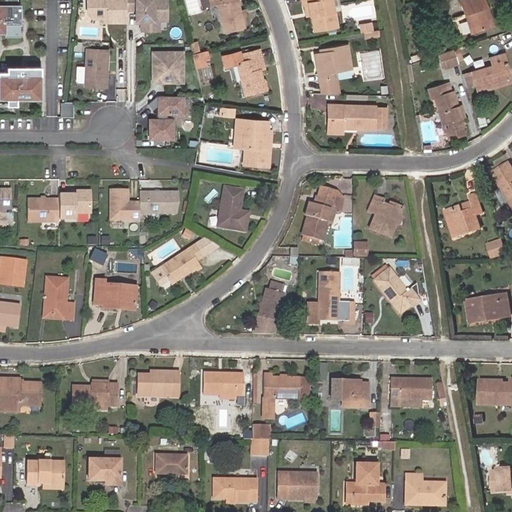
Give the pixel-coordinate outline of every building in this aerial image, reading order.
[(14,23),(14,5),(18,5),(17,0),(0,0),(0,33),(5,33),(5,37),(21,37),(21,23),(14,23)] [(126,0),(87,0),(88,14),(93,20),(108,20),(108,23),(126,23),(126,20),(126,0)] [(126,0),(126,20),(137,20),(137,26),(143,26),(145,28),(145,36),(156,36),(156,26),(171,26),(171,3),(138,3),(137,0),(126,0)] [(210,0),(212,7),(220,5),(223,4),(226,15),(223,15),(227,33),(246,29),(239,1),(240,1),(240,0),(210,0)] [(310,5),(312,18),(314,17),(316,31),(338,28),(333,0),(305,0),(306,6),(310,5)] [(462,0),(473,34),(494,27),(485,0),(462,0)] [(377,19),(362,22),(365,37),(379,34),(377,19)] [(318,55),(322,82),(335,80),(335,73),(353,70),(350,47),(330,50),(331,53),(318,55)] [(382,49),(366,50),(367,78),(383,77),(382,49)] [(87,76),(87,86),(107,86),(108,51),(88,50),(87,76)] [(212,60),(210,50),(193,54),(196,64),(212,60)] [(459,65),(454,50),(439,55),(443,69),(459,65)] [(266,91),(262,71),(259,60),(263,60),(261,52),(243,56),(242,52),(224,57),(227,68),(238,66),(246,97),(266,91)] [(154,54),(154,76),(164,76),(165,78),(165,84),(184,84),(184,54),(154,54)] [(479,94),(493,89),(492,85),(505,82),(501,68),(505,67),(501,56),(487,60),(490,68),(472,73),(479,94)] [(87,76),(87,61),(77,61),(77,76),(87,76)] [(28,68),(28,76),(8,76),(8,73),(0,73),(0,100),(8,101),(8,107),(18,107),(18,100),(42,99),(42,67),(28,68)] [(511,83),(505,67),(501,68),(505,82),(492,85),(493,89),(511,83)] [(28,68),(8,68),(8,76),(28,76),(28,68)] [(449,140),(465,135),(453,93),(446,95),(442,86),(427,90),(431,100),(435,99),(445,131),(446,131),(449,140)] [(153,110),(154,109),(157,112),(157,106),(158,96),(148,104),(153,110)] [(183,96),(158,96),(157,119),(149,119),(149,139),(173,139),(173,123),(169,119),(166,119),(166,114),(172,114),(172,116),(183,116),(183,96)] [(74,117),(74,102),(68,102),(62,103),(62,118),(74,117)] [(336,127),(345,127),(357,127),(357,130),(376,131),(376,107),(330,106),(330,121),(336,121),(336,127)] [(235,117),(237,109),(221,108),(221,116),(235,117)] [(240,120),(239,130),(243,130),(241,146),(247,147),(246,163),(268,165),(270,150),(267,150),(268,143),(271,143),(272,132),(262,132),(263,122),(240,120)] [(511,171),(507,163),(491,172),(511,207),(511,171)] [(343,199),(335,196),(333,201),(327,199),(330,189),(325,187),(321,190),(319,197),(321,198),(320,202),(318,204),(313,203),(309,215),(312,215),(305,236),(325,241),(330,221),(333,222),(336,211),(339,212),(343,199)] [(139,214),(139,203),(127,203),(127,188),(110,188),(110,222),(139,222),(139,214)] [(239,217),(240,212),(244,192),(226,188),(218,225),(245,231),(248,219),(239,217)] [(336,191),(330,189),(327,199),(333,201),(336,191)] [(0,225),(4,225),(4,208),(9,208),(9,190),(3,190),(3,192),(0,192),(0,225)] [(91,214),(91,191),(75,191),(75,195),(75,203),(59,203),(59,220),(75,220),(75,214),(91,214)] [(139,203),(139,214),(176,214),(178,204),(178,193),(139,193),(139,203)] [(471,201),(452,208),(460,230),(478,224),(476,215),(483,212),(477,193),(469,196),(471,201)] [(59,200),(59,203),(75,203),(75,195),(59,195),(59,200)] [(59,203),(59,200),(26,199),(26,222),(59,222),(59,220),(59,203)] [(378,216),(372,231),(391,240),(404,210),(393,206),(392,209),(383,205),(384,202),(377,199),(371,213),(378,216)] [(460,230),(452,208),(443,212),(452,239),(480,229),(478,224),(460,230)] [(491,259),(507,253),(502,240),(487,245),(491,259)] [(352,258),(365,259),(365,243),(352,242),(352,251),(352,258)] [(159,269),(168,283),(179,275),(181,278),(197,267),(194,261),(200,257),(193,246),(159,269)] [(165,247),(154,252),(158,259),(168,254),(165,247)] [(298,248),(289,248),(289,257),(298,257),(298,248)] [(0,258),(0,285),(21,288),(24,261),(0,258)] [(371,278),(373,281),(372,282),(383,295),(386,292),(389,297),(388,298),(399,312),(410,303),(411,305),(418,299),(409,289),(406,290),(388,270),(385,268),(371,278)] [(318,319),(337,319),(338,303),(339,273),(319,272),(318,319)] [(170,285),(181,278),(179,275),(168,283),(170,285)] [(46,303),(46,315),(62,317),(62,320),(71,320),(71,304),(62,304),(63,280),(43,279),(41,299),(46,303)] [(96,281),(94,305),(102,305),(102,308),(132,311),(134,288),(104,285),(104,282),(96,281)] [(268,290),(265,289),(254,335),(273,335),(284,294),(281,293),(283,287),(269,283),(268,290)] [(467,299),(470,324),(482,322),(482,320),(492,318),(492,321),(511,317),(511,302),(510,291),(467,299)] [(353,304),(344,303),(343,319),(343,323),(352,323),(353,304)] [(0,325),(4,326),(16,327),(19,306),(0,304),(0,325)] [(138,374),(138,395),(177,396),(178,373),(156,372),(155,374),(138,374)] [(206,372),(205,395),(222,395),(222,399),(238,400),(238,396),(246,396),(247,373),(206,372)] [(262,374),(261,420),(271,420),(272,398),(311,400),(313,378),(286,376),(286,379),(280,379),(280,378),(271,378),(270,374),(262,374)] [(393,377),(392,407),(423,407),(423,400),(435,400),(434,378),(393,377)] [(480,404),(511,405),(511,377),(511,383),(506,383),(506,379),(480,378),(480,404)] [(333,379),(333,400),(338,400),(338,409),(371,410),(371,403),(370,404),(371,382),(364,382),(364,380),(333,379)] [(0,380),(0,413),(18,414),(18,405),(39,404),(39,384),(18,384),(18,381),(0,380)] [(444,398),(441,382),(436,383),(438,399),(444,398)] [(75,388),(74,404),(115,405),(116,385),(91,385),(90,388),(75,388)] [(366,413),(366,428),(381,428),(381,413),(366,413)] [(272,425),(253,424),(252,456),(270,457),(272,425)] [(14,447),(14,435),(3,435),(3,447),(14,447)] [(394,452),(394,443),(381,443),(381,452),(394,452)] [(156,454),(156,474),(184,475),(185,454),(156,454)] [(59,473),(59,461),(37,460),(37,462),(26,462),(25,484),(37,484),(37,482),(43,482),(62,483),(63,473),(59,473)] [(88,485),(103,486),(119,486),(119,464),(89,464),(88,485)] [(377,483),(377,466),(354,465),(353,483),(344,482),(343,507),(366,507),(367,503),(382,503),(383,484),(377,483)] [(511,491),(511,473),(489,474),(491,496),(506,495),(505,492),(511,491)] [(276,474),(275,500),(302,501),(302,497),(315,498),(315,474),(276,474)] [(404,504),(422,504),(422,501),(442,501),(441,484),(418,483),(419,474),(405,474),(404,504)] [(212,497),(224,497),(233,497),(233,501),(247,501),(247,500),(256,500),(257,485),(248,485),(247,480),(212,479),(212,497)]
